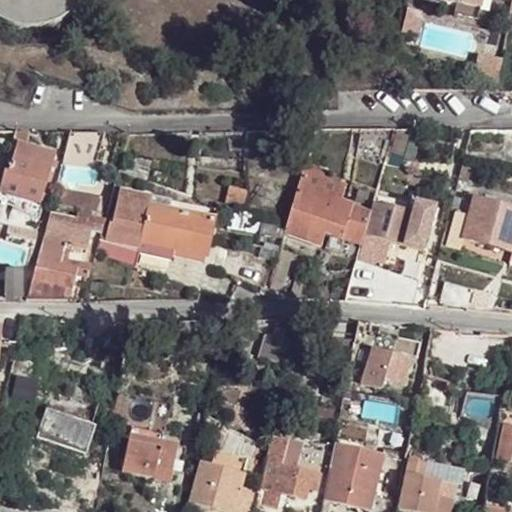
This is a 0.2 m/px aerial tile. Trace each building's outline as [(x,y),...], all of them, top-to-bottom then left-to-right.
[(0,0),(0,18),(1,19),(15,27),(30,30),(46,30),(62,26),(76,18),(87,7),(91,0),(0,0)] [(440,0),(455,3),(481,9),(483,0),(440,0)] [(481,9),(455,3),(453,13),(479,18),(481,9)] [(485,49),(504,52),(510,23),(490,19),(485,49)] [(474,55),(472,80),(497,82),(499,58),(474,55)] [(394,129),(363,130),(356,156),(385,165),(385,163),(394,129)] [(385,163),(401,165),(412,130),(394,129),(385,163)] [(0,190),(40,201),(51,163),(54,151),(25,143),(29,130),(15,130),(0,185),(0,190)] [(70,131),(62,161),(93,166),(101,131),(70,131)] [(154,157),(125,151),(120,172),(149,177),(154,157)] [(309,162),(305,171),(320,176),(324,166),(309,162)] [(320,176),(305,171),(288,228),(287,231),(322,241),(324,234),(333,199),(342,201),(348,185),(320,176)] [(102,233),(98,247),(136,262),(140,250),(171,258),(174,247),(203,254),(212,220),(151,205),(154,193),(123,185),(114,220),(113,219),(108,235),(102,233)] [(63,187),(63,190),(76,195),(75,201),(100,205),(102,194),(63,187)] [(0,190),(0,206),(34,216),(40,201),(0,190)] [(75,201),(76,195),(63,190),(60,203),(73,207),(75,201)] [(413,211),(416,202),(377,191),(375,200),(413,211)] [(151,205),(212,220),(215,209),(154,193),(151,205)] [(474,196),(469,194),(465,209),(469,210),(468,216),(465,227),(463,235),(462,237),(464,238),(486,244),(511,251),(511,246),(511,211),(473,201),(474,196)] [(342,201),(333,199),(324,234),(342,240),(344,233),(352,204),(342,201)] [(406,243),(413,211),(375,200),(372,209),(366,231),(406,243)] [(439,208),(416,202),(413,211),(406,243),(428,248),(439,208)] [(372,209),(352,204),(344,233),(363,239),(366,231),(372,209)] [(227,226),(259,234),(262,222),(264,215),(234,207),(227,226)] [(0,211),(0,222),(7,224),(8,214),(0,211)] [(460,252),(464,238),(462,237),(463,235),(457,233),(459,225),(465,227),(468,216),(456,213),(450,233),(445,232),(441,246),(460,252)] [(287,231),(288,228),(262,222),(259,234),(284,241),(287,231)] [(92,231),(53,223),(50,239),(66,242),(66,243),(87,247),(89,245),(92,231)] [(463,235),(465,227),(459,225),(457,233),(463,235)] [(37,234),(15,228),(12,232),(7,232),(5,241),(34,247),(37,234)] [(324,234),(322,241),(321,244),(342,251),(344,240),(342,240),(324,234)] [(42,237),(31,278),(69,287),(72,288),(74,277),(79,258),(69,255),(63,254),(66,243),(66,242),(50,239),(42,237)] [(87,247),(66,243),(63,254),(69,255),(70,250),(86,252),(87,247)] [(281,252),(270,287),(283,290),(292,254),(281,252)] [(94,262),(79,258),(74,277),(89,281),(94,262)] [(5,297),(24,297),(24,272),(13,270),(13,267),(5,269),(5,297)] [(72,288),(69,287),(66,299),(83,300),(89,281),(74,277),(72,288)] [(69,287),(31,278),(27,298),(66,299),(69,287)] [(327,283),(305,282),(304,298),(326,299),(327,283)] [(442,298),(489,306),(491,296),(445,283),(442,298)] [(173,319),(154,319),(152,342),(171,341),(173,319)] [(359,321),(352,353),(368,357),(370,348),(391,353),(396,336),(370,330),(371,323),(359,321)] [(352,350),(356,328),(326,325),(325,347),(352,350)] [(284,365),(290,339),(266,335),(258,361),(284,365)] [(382,388),(391,353),(370,348),(368,357),(365,370),(362,383),(382,388)] [(349,365),(365,370),(368,357),(352,353),(349,365)] [(36,384),(18,379),(13,397),(32,401),(36,384)] [(494,423),(498,400),(468,394),(463,417),(494,423)] [(160,402),(158,410),(171,412),(172,404),(160,402)] [(49,407),(37,433),(87,452),(97,423),(49,407)] [(511,432),(511,428),(500,426),(494,458),(508,460),(511,449),(511,448),(511,432)] [(131,433),(124,474),(172,482),(175,461),(179,444),(131,433)] [(270,440),(260,488),(305,499),(307,488),(315,490),(318,475),(295,470),(300,448),(270,440)] [(384,455),(335,444),(330,468),(324,499),(371,510),(384,455)] [(210,463),(241,473),(244,461),(214,451),(210,463)] [(428,461),(409,457),(399,507),(422,511),(424,511),(451,511),(455,497),(458,498),(464,471),(427,462),(428,461)] [(185,463),(175,461),(172,482),(181,484),(185,463)] [(241,487),(245,474),(241,473),(210,463),(201,461),(191,500),(234,511),(241,487)] [(241,487),(234,511),(238,511),(248,511),(256,491),(241,487)]
